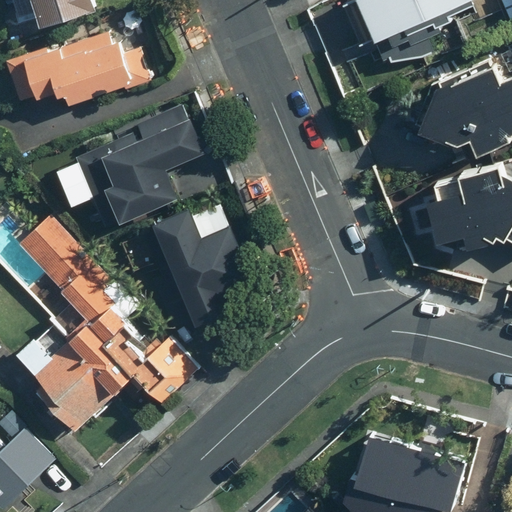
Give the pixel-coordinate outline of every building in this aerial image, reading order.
[(93,14),(88,0),(28,0),(39,31),(93,14)] [(379,28),(388,51),(428,48),(446,38),(437,15),(476,0),(353,0),(366,33),(379,28)] [(50,44),(6,60),(20,100),(33,95),(35,101),(61,92),(66,106),(152,75),(142,46),(120,54),(111,31),(53,52),(50,44)] [(511,132),(511,77),(496,83),(490,67),(430,90),(414,131),(452,147),(467,141),(473,155),(506,143),(503,136),(511,132)] [(128,127),(131,133),(76,156),(103,224),(115,219),(117,224),(175,200),(163,171),(205,153),(185,104),(128,127)] [(458,196),(422,204),(432,244),(459,238),(462,251),(511,239),(511,238),(511,181),(495,170),(454,179),(458,196)] [(173,323),(189,316),(193,326),(228,311),(220,293),(251,279),(227,225),(196,239),(184,212),(148,228),(167,269),(151,276),(173,323)] [(16,246),(89,320),(32,377),(80,425),(129,376),(159,406),(196,370),(165,339),(149,356),(117,324),(139,303),(50,213),(16,246)] [(0,507),(56,457),(30,428),(6,450),(0,443),(0,507)] [(459,459),(383,439),(379,461),(363,458),(358,478),(344,474),(338,495),(353,511),(437,511),(439,505),(446,507),(459,459)]
